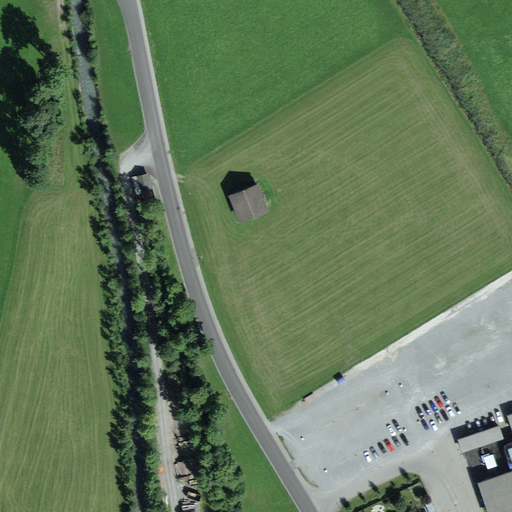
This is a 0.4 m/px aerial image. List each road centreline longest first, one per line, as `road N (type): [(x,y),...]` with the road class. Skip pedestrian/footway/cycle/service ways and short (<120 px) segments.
road 1 (tertiary): [(130,0),(191,275),(221,359),(311,511)]
road 2 (track): [(158,138),(122,173),(177,511)]
